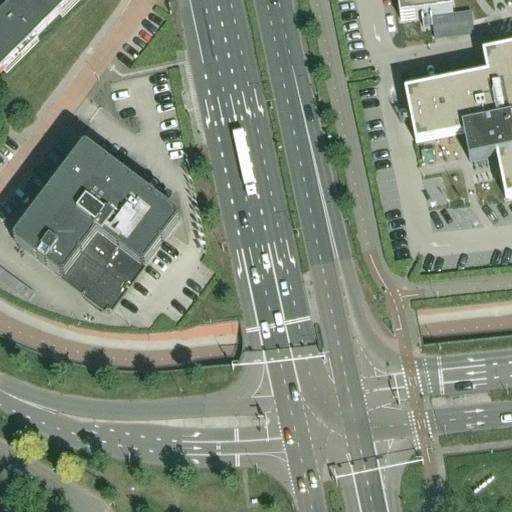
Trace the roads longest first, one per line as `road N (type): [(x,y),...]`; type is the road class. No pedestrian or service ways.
road 1 (primary): [(210,0),(298,430)]
road 2 (primary): [(349,396),(263,0)]
road 3 (residential): [(298,430),(228,439),(123,434),(0,392)]
road 4 (residential): [(0,187),(142,0)]
road 5 (tertiary): [(511,375),(349,396)]
road 6 (tertiary): [(356,430),(511,414)]
